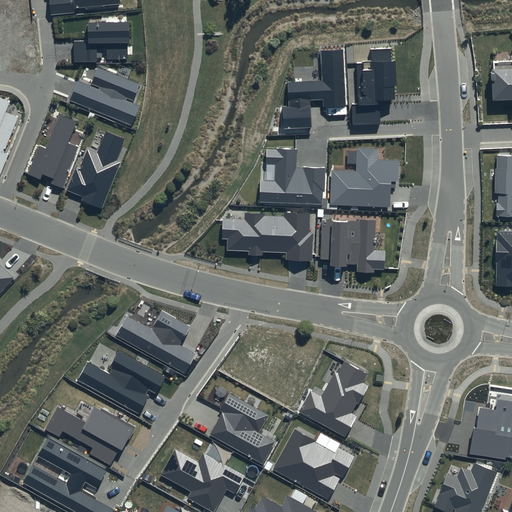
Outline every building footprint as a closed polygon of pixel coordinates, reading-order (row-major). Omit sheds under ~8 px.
[(49,0),(51,14),(124,6),(123,0),(49,0)] [(130,21),(88,23),(89,40),(72,40),(73,64),(98,63),(98,48),(107,48),(108,59),(131,58),(130,21)] [(390,48),(371,49),(371,61),(357,62),(359,104),(352,104),(353,124),(380,123),(379,100),(395,99),(395,87),(397,86),(396,61),(390,62),(390,48)] [(343,49),(321,50),(322,81),(288,82),(289,107),(283,107),(284,128),(311,127),(310,100),(323,100),(323,107),(346,106),(343,49)] [(511,59),(491,60),(493,103),(511,102),(511,59)] [(77,81),(69,100),(132,125),(141,106),(131,102),(139,84),(98,68),(91,87),(77,81)] [(0,163),(19,115),(7,111),(12,100),(0,95),(0,163)] [(27,177),(62,190),(79,146),(69,142),(77,121),(59,114),(46,147),(40,144),(27,177)] [(68,197),(100,210),(128,141),(106,133),(98,154),(87,150),(68,197)] [(259,181),(259,201),(323,203),(324,167),(295,166),(295,149),(268,148),(267,166),(276,166),(276,181),(259,181)] [(335,172),(332,206),(393,208),(395,163),(376,162),(377,150),(360,149),(359,173),(335,172)] [(511,218),(511,155),(499,155),(497,218),(511,218)] [(227,239),(226,251),(293,255),(292,262),(309,263),(312,215),(284,214),(284,219),(245,217),(245,223),(222,221),(221,238),(227,239)] [(359,221),(322,219),(320,258),(330,259),(330,265),(347,266),(347,264),(357,265),(356,272),(374,273),(374,269),(384,270),(385,251),(374,250),(376,220),(359,219),(359,221)] [(511,287),(511,226),(496,226),(495,288),(511,287)] [(0,292),(14,278),(0,264),(0,292)] [(191,326),(162,310),(151,329),(128,316),(117,335),(185,372),(195,354),(180,345),(191,326)] [(165,377),(118,351),(109,368),(112,370),(110,374),(88,362),(78,379),(139,413),(148,396),(145,394),(148,389),(156,394),(165,377)] [(368,374),(344,361),(337,373),(335,371),(321,396),(311,391),(299,411),(345,437),(357,417),(351,414),(357,403),(358,404),(368,386),(363,383),(368,374)] [(269,415),(229,393),(219,411),(223,413),(210,434),(263,463),(275,441),(259,433),(269,415)] [(511,401),(498,400),(496,410),(480,408),(477,428),(473,428),(469,453),(506,459),(506,456),(511,457),(511,401)] [(100,410),(94,407),(86,422),(57,406),(45,429),(59,437),(63,431),(94,448),(90,454),(110,465),(119,449),(122,450),(128,439),(130,440),(137,427),(101,408),(100,410)] [(316,441),(295,430),(273,469),(328,499),(341,477),(343,478),(355,456),(338,447),(340,444),(320,433),(316,441)] [(106,471),(47,438),(37,456),(71,475),(67,483),(33,465),(23,483),(75,511),(113,511),(115,511),(80,491),(85,482),(96,488),(106,471)] [(160,482),(217,511),(228,491),(237,496),(247,477),(205,455),(200,465),(176,452),(160,482)] [(480,511),(497,472),(476,463),(472,473),(463,470),(458,480),(447,475),(433,508),(441,511),(480,511)] [(248,511),(314,511),(289,498),(283,509),(258,495),(248,511)]
